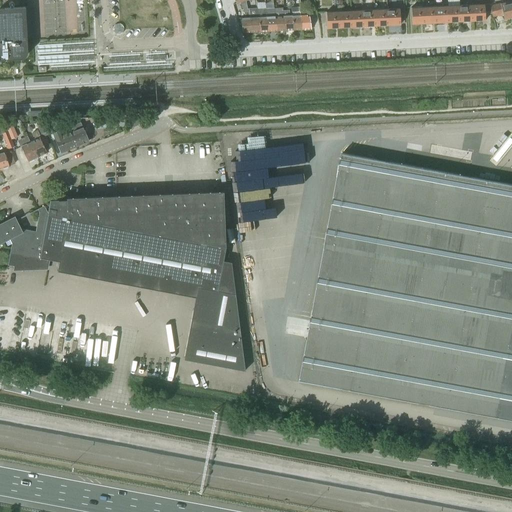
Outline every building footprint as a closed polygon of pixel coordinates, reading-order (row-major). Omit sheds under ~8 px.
[(248,18),(248,9),(247,9),(246,1),(245,0),(234,0),(236,4),(240,2),(243,11),(244,18),(240,18),(243,33),(251,33),(248,18)] [(302,30),(311,30),(309,15),(310,15),(305,0),(299,0),(300,3),(300,8),(299,8),(300,14),(302,30)] [(511,18),(511,0),(504,0),(505,3),(491,6),(493,17),(503,14),(504,20),(511,18)] [(256,8),(256,9),(257,18),(260,32),(268,32),(266,17),(265,9),(265,3),(256,3),(256,8)] [(473,21),(485,21),(485,15),(492,14),(492,17),(493,17),(491,6),(490,6),(489,4),(472,5),(473,21)] [(472,5),(459,6),(460,22),(473,21),(472,5)] [(447,6),(435,7),(436,23),(448,22),(447,6)] [(459,6),(447,6),(448,22),(460,22),(459,6)] [(0,59),(23,59),(24,58),(26,56),(26,54),(24,7),(1,8),(0,8),(0,59)] [(435,7),(424,8),(425,24),(436,23),(435,7)] [(256,8),(248,9),(248,18),(251,33),(260,32),(257,18),(256,9),(256,8)] [(282,9),(283,9),(283,8),(273,9),(274,17),(277,31),(285,31),(282,16),(282,11),(282,9)] [(424,8),(411,8),(412,24),(425,24),(424,8)] [(273,9),(265,9),(266,17),(268,32),(277,31),(274,17),(273,9)] [(399,9),(386,10),(387,26),(400,25),(399,9)] [(289,14),(289,10),(282,11),(282,16),(285,31),(294,31),(291,16),(291,14),(289,14)] [(363,27),(375,26),(374,10),(362,11),(363,27)] [(375,26),(387,26),(386,10),(374,10),(375,26)] [(339,28),(351,27),(350,11),(338,12),(339,28)] [(363,27),(362,11),(350,11),(351,27),(363,27)] [(339,28),(338,12),(327,12),(327,28),(339,28)] [(291,16),(294,31),(302,30),(300,14),(291,14),(291,16)] [(94,118),(94,128),(114,126),(113,116),(94,118)] [(4,125),(5,126),(11,140),(18,137),(12,122),(4,125)] [(69,131),(76,147),(88,142),(82,127),(80,128),(79,124),(68,129),(69,131)] [(0,125),(0,126),(3,134),(9,149),(14,147),(11,140),(5,126),(0,125)] [(38,128),(42,138),(48,135),(44,125),(38,128)] [(69,131),(68,129),(60,132),(68,150),(76,147),(69,131)] [(68,150),(60,132),(60,130),(50,134),(52,140),(55,139),(60,153),(68,150)] [(31,142),(30,142),(37,157),(46,153),(40,139),(41,138),(37,131),(32,133),(35,140),(31,142)] [(37,157),(30,142),(28,138),(19,142),(28,162),(37,157)] [(15,163),(11,151),(4,153),(4,152),(0,153),(0,162),(2,169),(9,166),(8,165),(15,163)] [(511,419),(511,184),(342,154),(300,380),(511,419)] [(231,170),(232,180),(260,179),(260,168),(231,170)] [(48,214),(225,247),(223,193),(218,194),(109,198),(95,199),(67,200),(50,200),(48,214)] [(8,265),(13,266),(18,240),(33,243),(34,241),(43,243),(48,214),(44,206),(38,209),(39,213),(37,222),(36,231),(25,230),(21,229),(15,216),(0,223),(0,244),(9,239),(12,244),(10,253),(8,265)] [(18,240),(13,266),(14,267),(14,269),(29,269),(29,268),(47,267),(49,260),(59,262),(57,270),(57,271),(167,292),(168,282),(207,290),(217,291),(226,247),(225,247),(48,214),(43,243),(34,241),(33,243),(18,240)] [(217,291),(207,290),(203,312),(194,310),(193,309),(184,360),(245,371),(245,370),(235,291),(232,291),(232,294),(217,291)]
